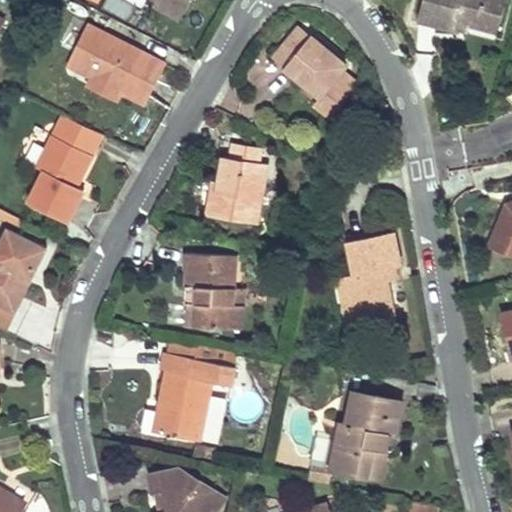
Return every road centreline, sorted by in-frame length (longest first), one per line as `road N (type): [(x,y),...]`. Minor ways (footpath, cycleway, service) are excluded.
road 1 (residential): [(86,511),(68,404),(74,314),(257,0)]
road 2 (residential): [(491,511),(461,409),(411,110),(376,30),(344,0)]
